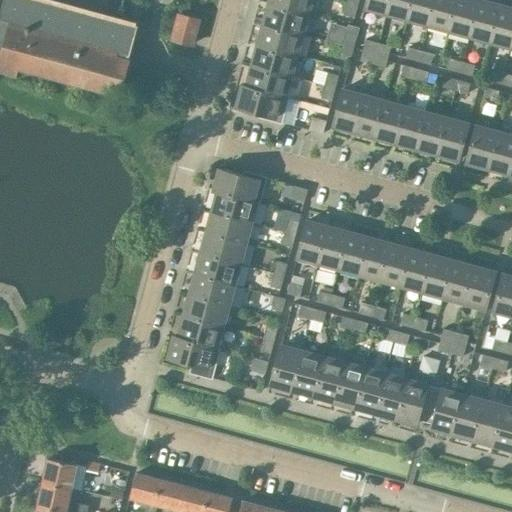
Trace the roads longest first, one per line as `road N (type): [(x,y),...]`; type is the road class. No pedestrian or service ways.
road 1 (residential): [(456,511),(143,427),(125,410),(124,390)]
road 2 (residential): [(193,139),(124,390)]
road 3 (residential): [(428,202),(193,139)]
road 4 (residential): [(231,0),(193,139)]
